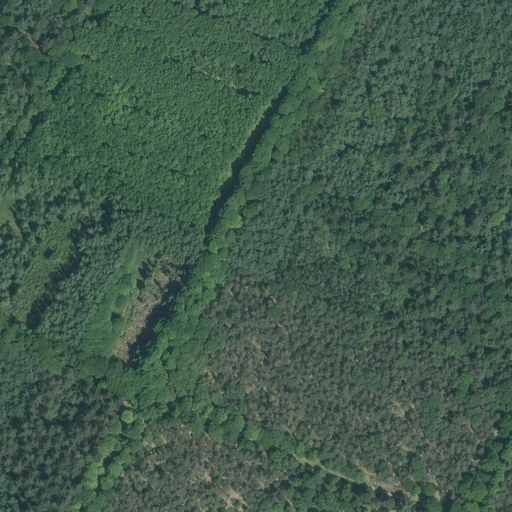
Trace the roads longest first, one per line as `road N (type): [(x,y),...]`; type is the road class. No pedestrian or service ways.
road 1 (track): [(0,337),(141,393),(279,144)]
road 2 (track): [(279,144),(417,241),(485,79),(511,91)]
road 3 (track): [(301,457),(141,393),(79,511)]
road 4 (track): [(217,257),(379,324)]
road 5 (track): [(279,144),(355,0)]
road 6 (track): [(379,324),(301,457)]
road 7 (track): [(485,79),(345,18)]
road 8 (track): [(301,457),(434,511)]
road 9 (track): [(511,380),(379,324)]
